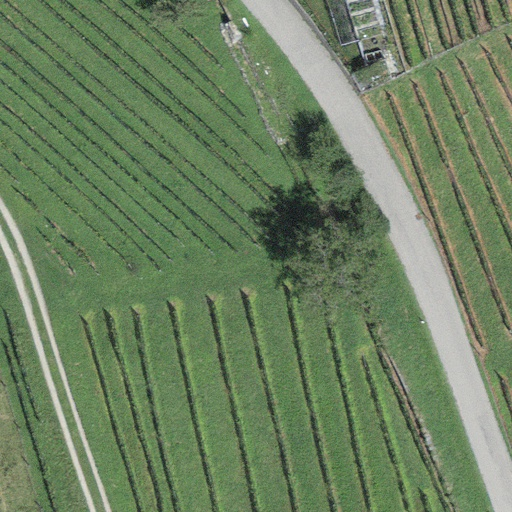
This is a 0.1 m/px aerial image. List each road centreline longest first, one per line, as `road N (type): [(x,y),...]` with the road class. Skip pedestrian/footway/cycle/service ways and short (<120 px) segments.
road 1 (residential): [(267,0),(310,42),(359,117),(427,275),(508,511)]
road 2 (track): [(0,228),(96,511)]
